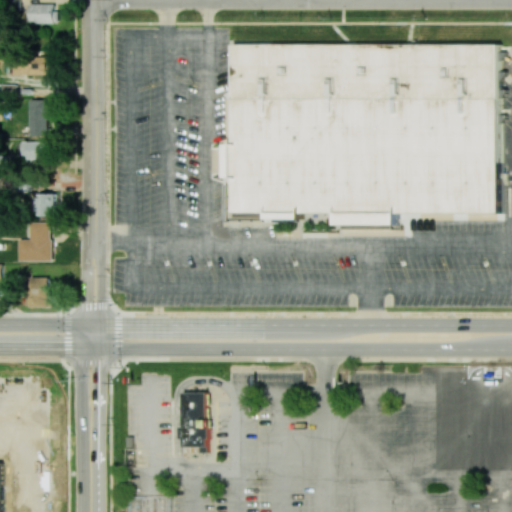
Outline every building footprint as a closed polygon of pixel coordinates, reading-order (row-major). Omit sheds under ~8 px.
[(56,4),(31,3),(31,23),(56,23),(56,4)] [(0,56),(9,56),(9,38),(0,38),(0,56)] [(236,43),(509,46),(509,224),(234,226),(236,43)] [(50,74),(49,53),(14,54),(14,75),(50,74)] [(52,98),(30,99),(31,136),(48,135),(47,117),(53,116),(52,98)] [(50,157),(50,140),(23,141),(24,158),(50,157)] [(56,215),(56,193),(39,193),(39,215),(56,215)] [(21,261),(53,261),(53,222),(32,222),(32,239),(20,239),(21,261)] [(51,277),(30,277),(31,306),(51,306),(51,277)] [(211,392),(185,392),(184,448),(202,449),(202,452),(210,452),(211,392)]
